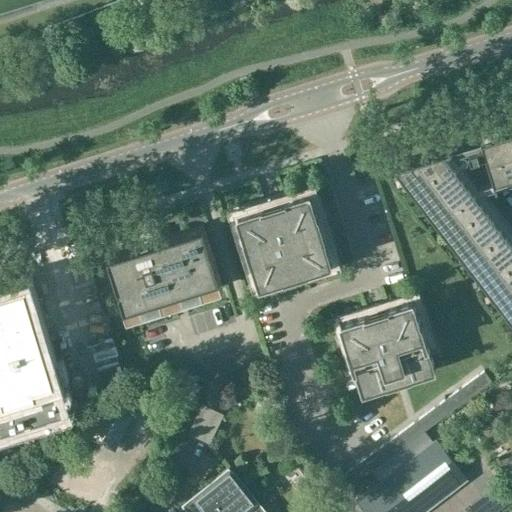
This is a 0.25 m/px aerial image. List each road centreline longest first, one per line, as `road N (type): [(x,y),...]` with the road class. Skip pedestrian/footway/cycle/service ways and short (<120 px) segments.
road 1 (residential): [(316,100),(369,278),(287,304),(321,421)]
road 2 (residential): [(191,137),(247,324),(182,345),(176,322)]
road 3 (residential): [(316,100),(511,38)]
road 4 (residential): [(0,196),(191,137)]
road 5 (residential): [(191,137),(316,100)]
